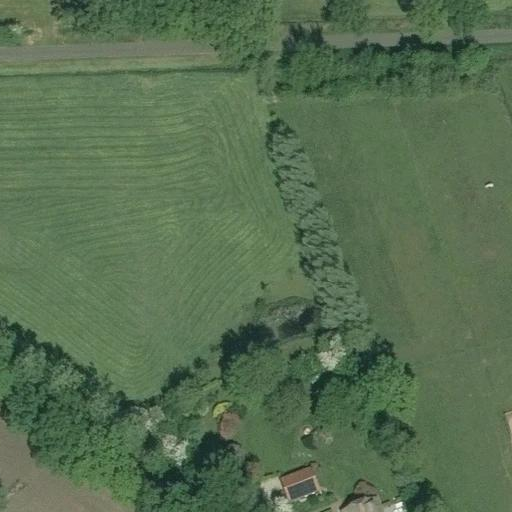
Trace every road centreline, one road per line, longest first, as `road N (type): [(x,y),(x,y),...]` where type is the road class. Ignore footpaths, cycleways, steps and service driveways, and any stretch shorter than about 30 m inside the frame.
road 1 (unclassified): [(0,54),(511,36)]
road 2 (unclassified): [(190,511),(0,368)]
